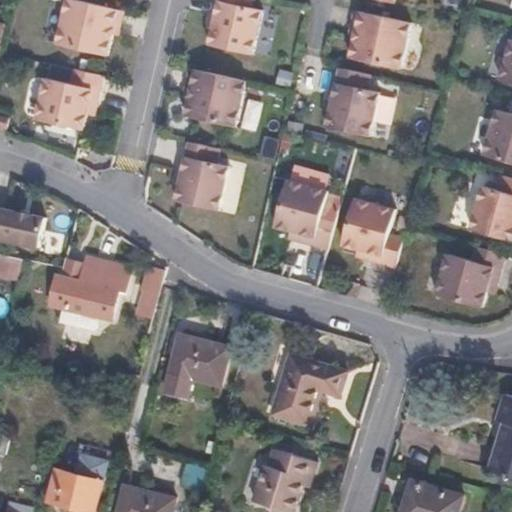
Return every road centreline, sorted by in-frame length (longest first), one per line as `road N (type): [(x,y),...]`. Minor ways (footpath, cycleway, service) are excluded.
road 1 (residential): [(407,338),(234,286),(114,206)]
road 2 (residential): [(114,206),(169,0)]
road 3 (residential): [(355,511),(407,338)]
road 4 (residential): [(114,206),(0,159)]
